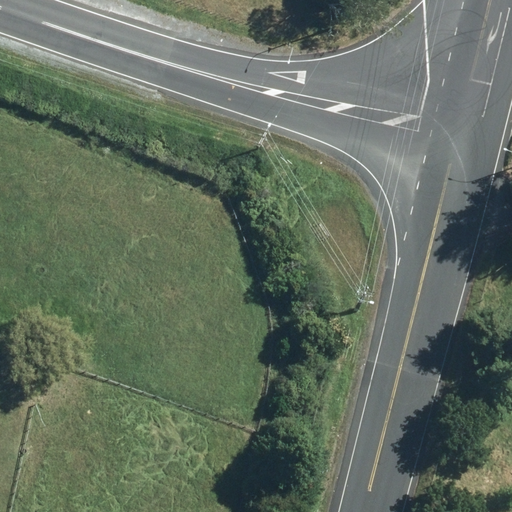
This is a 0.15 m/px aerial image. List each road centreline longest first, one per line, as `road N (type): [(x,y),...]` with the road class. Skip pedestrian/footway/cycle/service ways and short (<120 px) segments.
road 1 (tertiary): [(0,8),(181,66),(461,127)]
road 2 (secondary): [(364,511),(461,127)]
road 3 (secondary): [(461,127),(489,0)]
